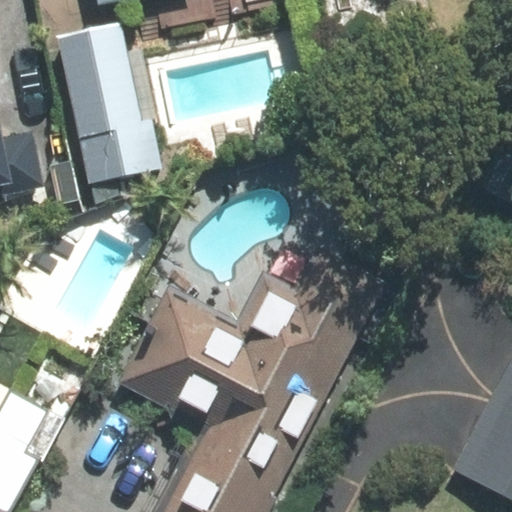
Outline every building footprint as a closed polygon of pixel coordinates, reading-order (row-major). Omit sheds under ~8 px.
[(87,179),(148,168),(122,36),(62,48),(87,179)] [(0,181),(9,179),(0,149),(0,181)] [(123,378),(198,417),(148,511),(260,511),(382,281),(305,241),(255,336),(169,291),(123,378)] [(511,338),(454,464),(511,490),(511,338)] [(58,412),(13,391),(0,417),(0,501),(13,507),(58,412)]
